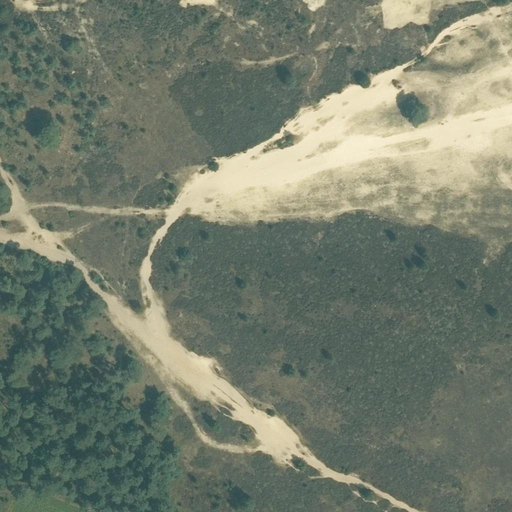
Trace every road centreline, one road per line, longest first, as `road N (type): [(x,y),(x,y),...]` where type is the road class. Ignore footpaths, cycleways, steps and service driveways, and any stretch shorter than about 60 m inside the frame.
road 1 (unknown): [(511,7),(451,27),(408,62),(235,162),(168,218),(148,256),(159,343),(291,451),(411,511)]
road 2 (unknown): [(55,256),(159,343)]
